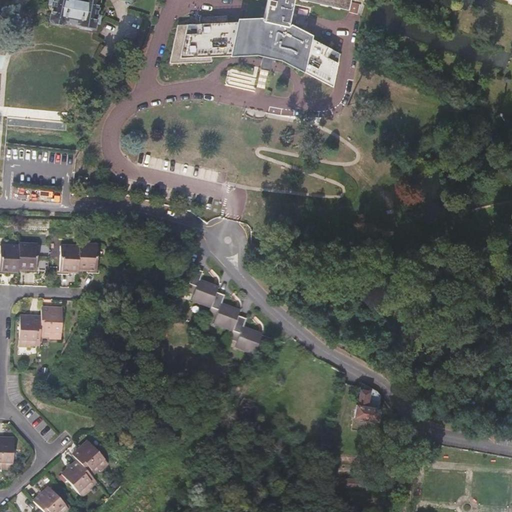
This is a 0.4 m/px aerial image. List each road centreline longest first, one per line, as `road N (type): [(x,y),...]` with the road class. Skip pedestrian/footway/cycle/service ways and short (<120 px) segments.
road 1 (unclassified): [(241,275),(312,343),(390,388),(422,426),(511,446)]
road 2 (residential): [(0,203),(149,215),(216,234)]
road 3 (residential): [(10,416),(1,388),(7,294),(83,295)]
